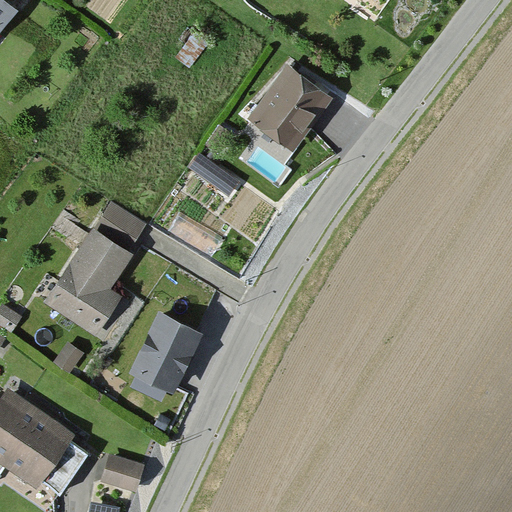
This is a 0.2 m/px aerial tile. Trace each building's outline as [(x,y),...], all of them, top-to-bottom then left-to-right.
[(0,0),(0,34),(18,12),(2,0),(0,0)] [(329,89),(285,60),(245,121),(289,150),(329,89)] [(198,152),(191,168),(233,187),(240,170),(198,152)] [(140,223),(104,200),(40,299),(92,333),(118,292),(102,282),(140,223)] [(0,322),(8,329),(21,313),(6,300),(0,307),(0,322)] [(194,327),(153,308),(118,382),(159,401),(194,327)] [(0,323),(0,343),(9,329),(0,323)] [(61,436),(0,393),(0,461),(29,482),(61,436)] [(141,464),(106,452),(97,478),(132,490),(141,464)]
